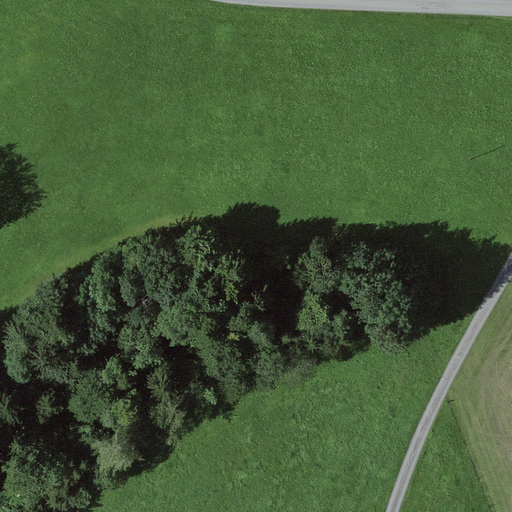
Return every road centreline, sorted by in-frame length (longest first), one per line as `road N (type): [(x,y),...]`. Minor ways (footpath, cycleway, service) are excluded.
road 1 (track): [(511,269),(439,394),(396,511)]
road 2 (unclassified): [(299,0),(511,8)]
